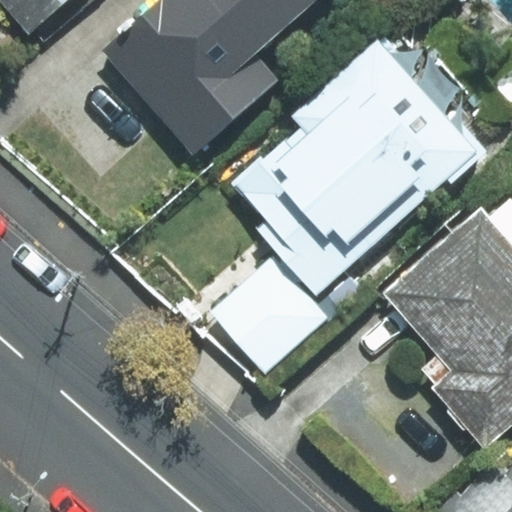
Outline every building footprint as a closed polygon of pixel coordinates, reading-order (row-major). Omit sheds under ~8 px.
[(0,0),(33,36),(75,0),(0,0)] [(168,0),(105,51),(193,159),(294,77),(270,47),(328,0),(168,0)] [(386,45),(219,178),(275,248),(205,303),(263,376),(369,292),(350,268),(481,164),(386,45)] [(484,207),(386,288),(456,371),(436,388),(490,452),(511,433),(511,202),(493,218),(484,207)] [(511,511),(511,462),(499,452),(451,511),(511,511)]
